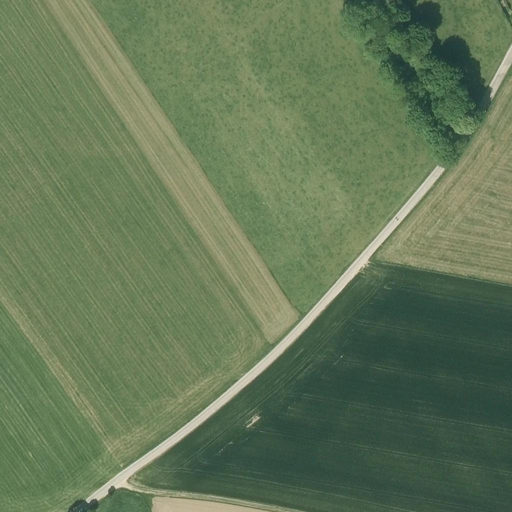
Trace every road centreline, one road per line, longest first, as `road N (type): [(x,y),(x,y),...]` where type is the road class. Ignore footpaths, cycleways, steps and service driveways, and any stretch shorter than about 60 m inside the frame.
road 1 (unclassified): [(77,511),(296,332),(450,156),(511,53)]
road 2 (track): [(117,480),(134,490),(284,511)]
